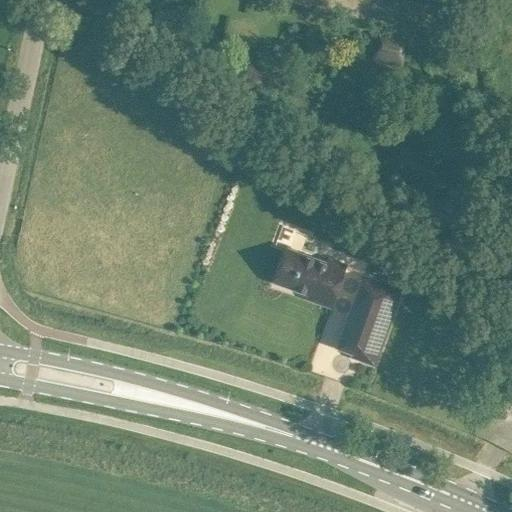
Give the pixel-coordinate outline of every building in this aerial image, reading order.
[(383,20),(378,46),(404,51),(409,25),(383,20)] [(392,158),(399,168),(407,163),(400,152),(392,158)] [(331,307),(347,263),(329,257),(327,262),(287,248),(275,282),(308,294),(306,298),(331,307)] [(374,365),(381,346),(402,289),(364,276),(338,347),(352,352),(351,356),(374,365)] [(484,397),(493,387),(481,376),(472,386),(484,397)]
